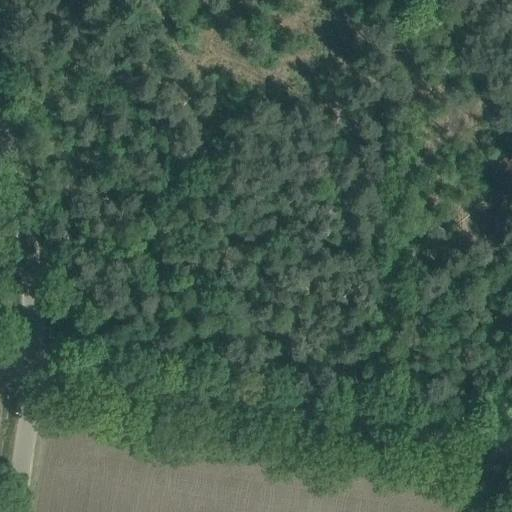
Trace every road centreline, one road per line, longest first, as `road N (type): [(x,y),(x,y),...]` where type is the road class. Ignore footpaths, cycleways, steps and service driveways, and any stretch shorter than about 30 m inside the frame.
road 1 (unclassified): [(511,447),(35,371)]
road 2 (tertiary): [(35,371),(30,257),(0,141)]
road 3 (tertiary): [(13,511),(35,371)]
